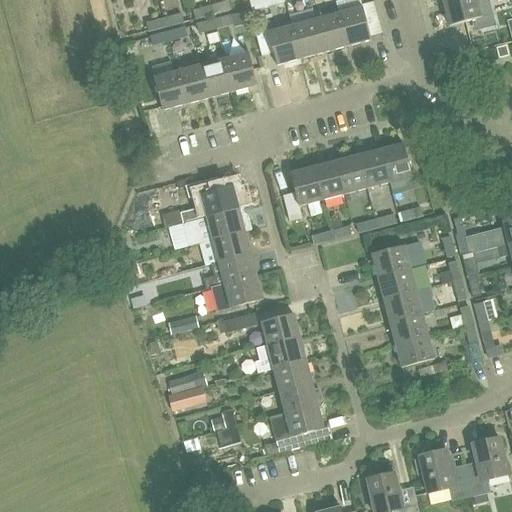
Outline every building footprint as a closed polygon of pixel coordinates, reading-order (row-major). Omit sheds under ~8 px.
[(212,5),(215,15),(232,10),(229,0),(212,5)] [(345,0),(337,2),(340,14),(348,47),(372,40),(363,8),(360,0),(345,0)] [(478,0),(455,0),(444,3),(450,26),(483,17),(478,0)] [(194,10),(196,20),(215,15),(212,5),(194,10)] [(165,17),(167,27),(185,23),(182,13),(165,17)] [(348,47),(340,14),(316,20),(325,53),(348,47)] [(216,19),(218,28),(235,24),(232,15),(216,19)] [(167,27),(165,17),(147,22),(149,32),(167,27)] [(218,28),(216,19),(198,24),(200,33),(218,28)] [(325,53),(316,20),(293,26),(302,59),(325,53)] [(273,46),(278,65),(302,59),(293,26),(270,32),(268,25),(255,28),(261,49),(273,46)] [(169,31),(171,41),(189,36),(186,27),(169,31)] [(171,41),(169,31),(149,37),(152,46),(171,41)] [(509,55),(507,46),(498,49),(500,58),(509,55)] [(226,59),(235,92),(258,84),(250,53),(226,59)] [(235,92),(226,59),(203,65),(212,98),(235,92)] [(212,98),(203,65),(180,71),(188,104),(212,98)] [(188,104),(180,71),(156,78),(164,110),(188,104)] [(382,151),(390,183),(413,177),(405,144),(382,151)] [(390,183),(382,151),(359,156),(368,189),(384,184),(390,183)] [(346,194),(359,191),(361,197),(366,195),(365,189),(368,189),(359,156),(337,162),(346,194)] [(346,194),(337,162),(315,168),(323,200),(346,194)] [(283,193),(290,219),(302,216),(300,206),(323,200),(315,168),(292,174),(296,190),(283,193)] [(181,213),(183,224),(208,218),(241,209),(246,207),(243,193),(240,192),(236,193),(235,186),(221,189),(218,178),(187,186),(190,197),(202,194),(205,207),(181,213)] [(401,212),(404,222),(436,212),(427,188),(417,191),(421,207),(401,212)] [(189,247),(214,240),(246,231),(252,230),(248,213),(245,211),(241,212),(241,209),(208,218),(183,224),(186,235),(189,247)] [(376,219),(379,228),(398,223),(395,214),(376,219)] [(475,224),(473,216),(464,218),(466,226),(475,224)] [(379,228),(376,219),(357,224),(359,233),(379,228)] [(350,226),(331,231),(334,240),(353,235),(350,226)] [(214,240),(220,262),(252,254),(246,231),(214,240)] [(315,245),(334,240),(331,231),(312,236),(315,245)] [(467,232),(456,234),(461,254),(471,252),(467,232)] [(447,258),(457,256),(452,235),(442,238),(447,258)] [(498,248),(501,257),(511,254),(511,244),(510,245),(498,248)] [(374,255),(380,278),(413,269),(407,246),(374,255)] [(204,280),(206,290),(226,285),(258,276),(252,254),(220,262),(213,264),(216,278),(204,280)] [(468,279),(478,277),(473,257),(463,259),(468,279)] [(492,257),(480,260),(484,278),(496,276),(492,257)] [(120,261),(126,277),(140,272),(136,258),(120,261)] [(454,283),(464,280),(458,260),(448,263),(454,283)] [(385,300),(418,291),(413,269),(380,278),(385,300)] [(264,299),(258,276),(226,285),(231,307),(264,299)] [(478,277),(468,279),(473,298),(483,295),(478,277)] [(464,280),(454,283),(459,301),(469,299),(464,280)] [(132,309),(132,310),(151,303),(147,286),(127,293),(132,309)] [(391,322),(424,314),(418,291),(385,300),(391,322)] [(479,324),(489,321),(484,302),(474,304),(479,324)] [(465,327),(475,325),(470,305),(460,308),(465,327)] [(225,321),(228,332),(228,333),(259,325),(256,313),(225,321)] [(168,321),(171,332),(199,325),(196,314),(168,321)] [(424,314),(391,322),(397,344),(430,336),(424,314)] [(263,324),(269,345),(269,347),(302,338),(296,315),(263,324)] [(489,321),(479,324),(484,343),(494,340),(489,321)] [(475,325),(465,327),(470,346),(480,344),(475,325)] [(430,336),(397,344),(403,367),(436,359),(430,336)] [(259,373),(275,369),(308,360),(302,338),(269,347),(269,345),(257,348),(260,361),(256,362),(259,373)] [(281,392),(313,383),(308,360),(275,369),(281,392)] [(451,369),(449,361),(432,365),(434,374),(451,369)] [(169,382),(173,396),(197,389),(193,375),(169,382)] [(313,383),(281,392),(286,412),(323,403),(324,401),(321,391),(318,390),(315,390),(313,383)] [(203,388),(168,397),(172,412),(207,402),(203,388)] [(312,432),(325,428),(319,404),(322,403),(323,403),(286,412),(292,436),(276,440),(280,454),(315,444),(312,432)] [(229,428),(238,425),(233,409),(225,411),(229,428)] [(213,427),(215,428),(226,425),(224,417),(212,420),(213,428),(213,427)] [(222,449),(243,444),(238,425),(229,428),(217,430),(222,449)] [(474,444),(475,450),(470,451),(473,463),(465,465),(472,497),(492,492),(489,480),(509,475),(501,438),(474,444)] [(268,457),(280,454),(277,442),(265,445),(268,457)] [(453,501),(472,497),(465,465),(457,467),(454,455),(449,455),(448,450),(421,457),(421,458),(415,459),(419,476),(425,475),(429,494),(450,489),(453,501)] [(419,511),(418,505),(404,508),(397,474),(369,480),(376,511),(419,511)]
